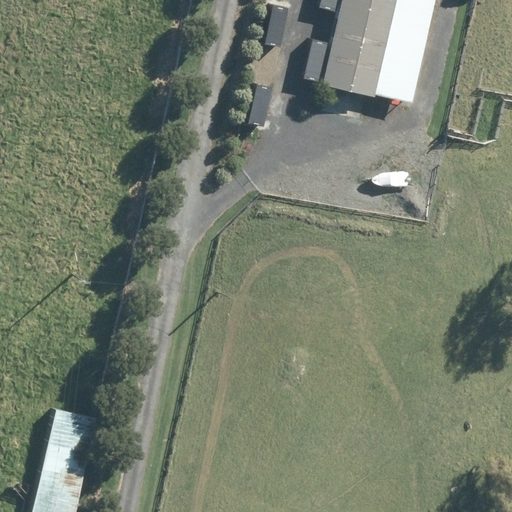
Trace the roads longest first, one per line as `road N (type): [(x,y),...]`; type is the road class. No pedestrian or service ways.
road 1 (track): [(129,511),(240,0)]
road 2 (track): [(193,216),(260,152),(288,98),(310,0)]
road 3 (track): [(445,0),(408,146),(342,170)]
